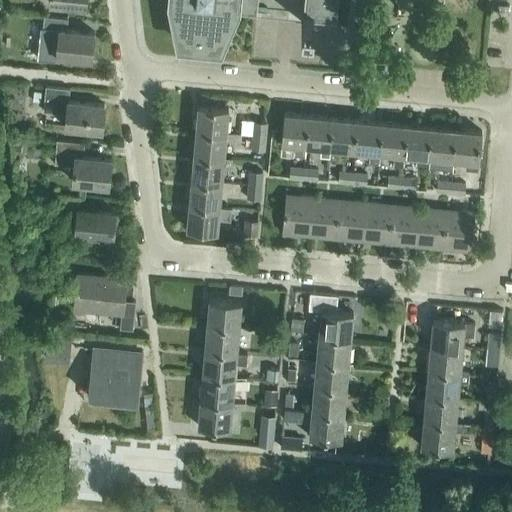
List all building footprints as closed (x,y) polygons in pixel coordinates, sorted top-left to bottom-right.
[(180,44),(218,48),(235,11),(256,14),(257,0),(306,0),(305,15),(301,14),(301,22),(313,24),(313,20),(336,22),(338,0),(171,0),(171,2),(180,44)] [(67,11),(68,4),(58,3),(57,10),(67,11)] [(94,32),(67,29),(68,17),(44,15),(42,36),(57,38),(55,54),(92,58),(94,32)] [(104,104),(68,100),(70,88),(45,85),(43,110),(67,113),(65,126),(101,130),(104,104)] [(34,90),(32,100),(40,101),(41,91),(34,90)] [(196,129),(227,132),(229,107),(198,104),(196,129)] [(281,142),(297,143),(306,144),(309,114),(284,112),(281,142)] [(309,114),(306,144),(331,146),(334,117),(309,114)] [(334,117),(331,146),(355,149),(358,119),(334,117)] [(358,119),(355,149),(380,151),(383,121),(358,119)] [(253,121),(252,134),(265,136),(266,122),(253,121)] [(383,121),(380,151),(394,152),(393,165),(403,166),(405,153),(404,153),(407,124),(383,121)] [(404,153),(405,153),(417,154),(416,164),(429,165),(430,156),(429,156),(432,126),(407,124),(404,153)] [(430,156),(441,157),(440,167),(453,168),(454,158),(456,128),(432,126),(429,156),(430,156)] [(454,158),(458,158),(457,169),(470,170),(471,159),(479,160),(482,131),(456,128),(454,158)] [(227,132),(196,129),(194,154),(224,157),(227,132)] [(265,136),(252,134),(251,149),(264,150),(265,136)] [(16,139),(15,149),(26,150),(27,140),(16,139)] [(108,185),(111,158),(83,156),(84,143),(57,141),(55,165),(74,167),(72,181),(108,185)] [(224,157),(194,154),(191,179),(222,182),(223,168),(230,169),(231,158),(224,157)] [(303,178),(304,166),(290,164),(289,176),(303,178)] [(304,166),(303,178),(317,179),(318,167),(304,166)] [(352,182),(353,170),(339,169),(338,181),(352,182)] [(249,170),(248,184),(261,185),(262,171),(249,170)] [(353,170),(352,182),(366,183),(367,171),(353,170)] [(401,187),(402,175),(388,174),(387,186),(401,187)] [(402,175),(401,187),(415,188),(416,176),(402,175)] [(451,191),(452,179),(437,178),(436,190),(451,191)] [(222,182),(191,179),(189,203),(220,206),(222,182)] [(452,179),(451,191),(465,192),(465,181),(452,179)] [(261,185),(248,184),(246,197),(259,199),(261,185)] [(79,196),(55,194),(54,209),(77,211),(75,233),(112,236),(113,225),(116,225),(117,214),(114,214),(115,211),(78,207),(79,196)] [(309,231),(312,196),(301,195),(300,200),(286,199),(287,194),(286,194),(282,232),(297,234),(297,230),(309,231)] [(312,196),(309,231),(321,232),(320,236),(336,237),(339,204),(324,202),(325,197),(312,196)] [(339,204),(336,237),(351,239),(351,234),(363,235),(366,201),(355,200),(354,205),(339,204)] [(366,201),(363,235),(374,237),(374,241),(389,242),(392,209),(378,208),(378,202),(366,201)] [(220,206),(189,203),(187,228),(218,231),(219,219),(230,220),(231,207),(220,206)] [(392,209),(389,242),(404,244),(405,239),(416,240),(420,206),(408,205),(407,210),(392,209)] [(420,206),(416,240),(428,242),(428,246),(443,247),(446,214),(432,212),(432,207),(420,206)] [(446,214),(443,247),(458,249),(458,245),(469,246),(469,250),(470,250),(474,210),(461,209),(461,215),(446,214)] [(256,235),(257,220),(244,219),(243,234),(256,235)] [(133,329),(135,301),(123,300),(126,276),(78,272),(74,309),(121,314),(120,328),(133,329)] [(230,285),(229,293),(241,294),(242,286),(230,285)] [(309,308),(321,309),(319,334),(352,337),(354,312),(337,310),(338,293),(310,290),(309,308)] [(207,324),(239,327),(241,301),(209,298),(207,324)] [(293,317),(291,330),(302,331),(303,318),(293,317)] [(475,323),(464,321),(433,319),(430,344),(462,347),(463,335),(474,336),(475,323)] [(239,327),(207,324),(205,349),(237,352),(239,327)] [(488,330),(486,349),(500,351),(501,331),(488,330)] [(47,331),(45,355),(69,358),(72,333),(47,331)] [(352,337),(319,334),(316,360),(350,363),(352,337)] [(273,341),(272,354),(280,355),(281,342),(273,341)] [(289,341),(288,354),(289,354),(298,355),(299,341),(290,341),(289,341)] [(462,347),(430,344),(428,370),(460,373),(460,371),(462,347)] [(92,348),(88,394),(138,399),(143,350),(142,350),(141,353),(92,348)] [(237,352),(205,349),(202,374),(235,377),(236,363),(247,364),(248,353),(237,352)] [(486,349),(485,364),(498,365),(499,365),(500,351),(486,349)] [(350,363),(316,360),(314,385),(347,388),(350,363)] [(271,367),(269,378),(278,379),(279,368),(271,367)] [(295,381),(296,368),(288,367),(287,380),(295,381)] [(460,373),(428,370),(426,395),(457,398),(459,381),(468,381),(469,372),(460,371),(460,373)] [(235,377),(202,374),(200,400),(232,403),(235,377)] [(347,388),(314,385),(311,410),(345,413),(347,388)] [(487,385),(485,400),(495,401),(496,386),(487,385)] [(148,388),(150,424),(159,424),(157,388),(148,388)] [(266,389),(264,403),(275,404),(277,390),(266,389)] [(294,393),(285,393),(284,404),(293,405),(294,393)] [(457,398),(426,395),(423,420),(455,423),(455,421),(457,398)] [(479,399),(478,408),(485,408),(483,425),(492,426),(495,401),(485,400),(479,399)] [(232,403),(200,400),(198,426),(230,428),(232,403)] [(284,404),(283,415),(295,416),(296,406),(293,405),(284,404)] [(345,413),(311,410),(309,436),(342,439),(345,413)] [(262,414),(259,445),(271,446),(274,415),(262,414)] [(455,423),(423,420),(421,446),(453,449),(454,431),(469,432),(470,422),(455,421),(455,423)] [(483,425),(481,450),(489,451),(490,451),(492,426),(483,425)] [(282,435),(281,447),(301,449),(302,437),(282,435)]
